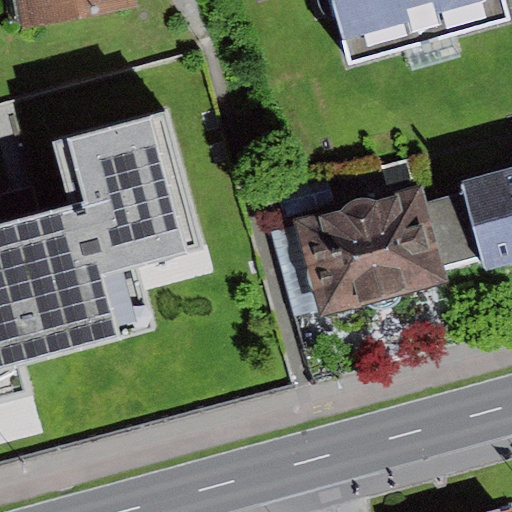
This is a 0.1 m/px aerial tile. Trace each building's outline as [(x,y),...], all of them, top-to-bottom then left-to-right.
[(141,14),(138,0),(19,0),(27,37),(141,14)] [(331,0),(352,73),(511,29),(511,17),(507,0),(331,0)] [(0,403),(30,396),(24,375),(162,339),(146,277),(208,261),(170,114),(58,144),(76,213),(0,233),(0,403)] [(511,165),(462,179),(465,190),(429,200),(446,263),(483,253),(487,268),(511,261),(511,165)] [(446,263),(429,200),(425,184),(375,198),(367,196),(358,197),(349,200),(343,207),(295,220),(321,314),(368,301),(377,306),(388,305),(397,302),(403,292),(450,280),(446,263)]
